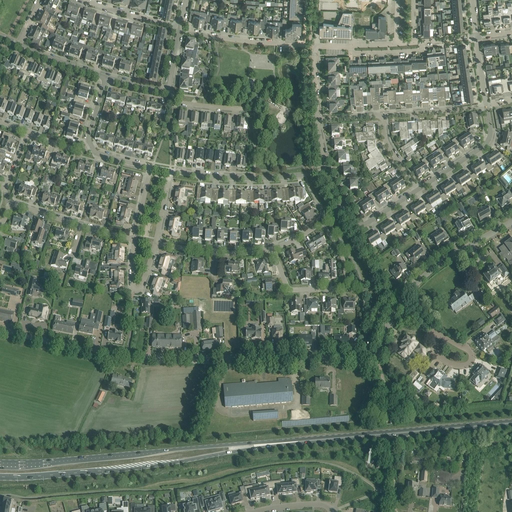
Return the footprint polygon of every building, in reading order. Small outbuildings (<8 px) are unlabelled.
[(147,0),(138,0),(137,7),(142,8),(142,7),(145,8),(147,3),(147,0)] [(49,13),(54,15),(55,13),(54,12),(56,10),(52,9),(54,6),(46,2),(45,2),(43,7),(50,10),(49,13)] [(508,10),(506,12),(503,13),(503,18),(504,23),(507,22),(507,23),(510,23),(510,17),(511,16),(511,4),(511,2),(507,3),(508,10)] [(490,26),(491,26),(490,20),(493,20),(494,20),(493,14),(492,4),(487,5),(488,14),(487,15),(483,16),(484,22),(483,22),(483,25),(484,25),(484,26),(490,25),(490,26)] [(498,12),(497,14),(493,14),(494,20),(493,20),(494,24),(497,24),(497,25),(500,24),(500,18),(503,18),(503,13),(502,4),(497,4),(498,12)] [(70,5),(69,7),(66,15),(71,17),(75,7),(70,5)] [(75,7),(71,17),(70,21),(75,23),(73,27),(76,28),(81,15),(78,14),(80,9),(75,7)] [(193,25),(197,25),(200,12),(195,11),(191,10),(189,20),(193,20),(192,23),(193,24),(193,25)] [(85,11),(85,13),(83,16),(81,15),(76,28),(79,29),(82,20),(87,22),(90,13),(85,11)] [(53,18),(54,15),(49,13),(46,12),(45,14),(40,12),(38,17),(38,18),(46,21),(50,23),(52,17),(53,18)] [(200,12),(197,25),(202,26),(202,25),(203,26),(204,20),(208,21),(209,14),(205,14),(206,13),(200,12)] [(338,23),(338,24),(328,24),(328,26),(326,26),(326,25),(320,25),(320,36),(351,36),(352,26),(351,26),(352,12),(343,12),(338,23)] [(92,24),(96,15),(90,13),(87,22),(92,24)] [(231,13),(228,13),(228,14),(227,17),(226,24),(230,24),(229,27),(231,28),(231,29),(235,29),(236,19),(237,15),(231,15),(231,13)] [(218,17),(212,16),(213,15),(209,14),(208,21),(211,21),(211,24),(212,25),(212,26),(216,26),(218,17)] [(219,14),(218,17),(216,26),(221,27),(221,26),(222,26),(223,23),(226,24),(227,17),(228,14),(225,14),(224,15),(219,14)] [(242,16),(242,20),(236,19),(235,29),(239,30),(239,29),(241,29),(241,26),(245,26),(245,20),(246,17),(242,16)] [(38,18),(38,17),(35,22),(43,26),(42,28),(47,31),(48,28),(47,28),(48,25),(50,23),(46,21),(38,18)] [(106,18),(101,17),(98,26),(103,28),(106,20),(106,18)] [(385,29),(386,21),(386,17),(378,17),(378,21),(377,21),(376,21),(376,23),(372,23),(372,28),(371,28),(371,29),(366,29),(365,36),(378,36),(384,36),(385,29)] [(106,20),(103,28),(108,29),(111,20),(111,19),(108,18),(108,19),(106,18),(106,20)] [(254,21),(249,21),(249,20),(245,20),(245,26),(248,26),(248,30),(249,30),(249,31),(254,31),(254,21)] [(260,21),(260,22),(254,21),(254,31),(258,31),(258,30),(259,30),(260,27),(263,28),(264,21),(260,21)] [(267,28),(266,34),(268,34),(268,35),(272,35),(273,22),(264,21),(263,28),(267,28)] [(282,22),(273,21),(273,22),(272,35),(276,35),(276,34),(278,34),(278,31),(282,31),(282,22)] [(117,22),(115,26),(114,32),(113,34),(118,35),(119,32),(122,23),(117,22)] [(289,29),(285,29),(285,30),(285,33),(285,38),(294,39),(294,34),(297,37),(299,36),(296,32),(301,32),(301,23),(299,23),(296,23),(293,23),(292,23),(292,26),(289,29)] [(33,28),(30,33),(31,33),(39,37),(42,38),(45,33),(46,34),(47,31),(42,28),(40,31),(33,28)] [(28,38),(33,40),(32,43),(39,46),(40,43),(41,41),(42,42),(44,39),(42,38),(39,37),(31,33),(30,33),(28,38)] [(52,42),(54,43),(52,48),(58,50),(58,49),(61,42),(62,39),(55,36),(52,42)] [(65,47),(68,48),(70,42),(68,41),(68,40),(62,38),(62,39),(61,42),(58,49),(58,50),(63,53),(65,47)] [(196,39),(191,38),(191,39),(187,39),(186,44),(198,47),(199,44),(195,43),(196,40),(195,40),(196,39)] [(165,43),(163,43),(152,41),(151,47),(155,47),(163,49),(164,49),(165,43)] [(74,57),(79,44),(73,42),(73,43),(70,42),(68,48),(71,49),(69,55),(74,57)] [(495,45),(495,43),(490,44),(492,53),(498,52),(499,54),(498,44),(495,45)] [(83,45),(79,44),(74,57),(79,59),(81,53),(84,54),(86,49),(82,48),(83,45)] [(185,50),(189,50),(189,51),(187,51),(186,54),(192,56),(196,56),(198,49),(198,47),(186,44),(185,50)] [(483,45),(484,54),(492,53),(490,44),(483,45)] [(498,46),(498,44),(499,54),(506,53),(504,44),(500,44),(500,46),(498,46)] [(85,61),(91,63),(94,52),(95,49),(90,48),(89,51),(86,49),(84,54),(87,55),(85,61)] [(94,52),(91,63),(96,64),(97,60),(100,60),(103,53),(103,52),(95,49),(94,52)] [(435,51),(436,54),(437,65),(446,64),(445,60),(445,58),(445,53),(441,54),(441,51),(435,51)] [(427,52),(427,57),(428,66),(437,65),(436,54),(433,55),(432,52),(427,52)] [(100,60),(103,61),(102,66),(107,68),(108,66),(110,58),(111,56),(106,55),(106,54),(103,53),(100,60)] [(185,58),(187,58),(187,59),(183,58),(182,64),(194,66),(197,67),(199,60),(196,60),(196,56),(192,56),(186,54),(185,58)] [(116,56),(111,55),(111,56),(110,58),(108,66),(107,68),(113,69),(114,64),(117,64),(119,58),(116,57),(116,56)] [(7,61),(4,67),(9,69),(9,68),(12,69),(13,68),(16,69),(21,60),(15,57),(14,60),(11,58),(9,62),(7,61)] [(326,58),(326,64),(328,64),(328,68),(333,68),(336,68),(335,61),(339,61),(339,57),(326,58)] [(119,58),(117,64),(120,65),(119,71),(124,72),(125,71),(127,63),(122,62),(123,59),(119,58)] [(25,65),(26,62),(21,60),(16,69),(20,71),(19,72),(24,75),(28,66),(25,65)] [(132,61),(131,64),(127,63),(125,71),(124,72),(130,74),(131,68),(134,69),(135,64),(136,62),(132,61)] [(353,62),(353,64),(353,65),(349,65),(349,70),(349,71),(349,76),(358,75),(358,71),(358,65),(358,62),(353,62)] [(361,65),(358,65),(358,71),(358,75),(367,75),(367,62),(361,62),(361,65)] [(185,70),(185,71),(183,71),(182,74),(188,75),(189,71),(190,68),(194,69),(194,66),(182,64),(181,69),(185,70)] [(32,65),(31,67),(28,66),(24,75),(22,81),(25,82),(28,76),(29,77),(30,75),(34,77),(38,67),(32,65)] [(42,72),(44,70),(38,67),(34,77),(37,78),(36,80),(42,82),(46,74),(42,72)] [(326,71),(326,78),(328,78),(328,82),(329,82),(333,82),(335,82),(336,82),(336,75),(339,75),(339,71),(326,71)] [(50,72),(49,75),(46,74),(42,82),(47,85),(48,83),(52,84),(56,74),(50,72)] [(60,79),(61,77),(56,74),(52,84),(55,86),(55,87),(60,89),(62,85),(63,80),(60,79)] [(182,78),(184,78),(184,79),(180,79),(180,84),(192,85),(192,81),(193,80),(194,76),(188,75),(182,74),(182,78)] [(501,78),(496,79),(497,82),(498,90),(498,91),(501,91),(501,92),(502,93),(503,92),(506,91),(506,89),(504,78),(501,78)] [(420,99),(420,101),(425,100),(424,87),(424,80),(419,81),(420,88),(420,92),(416,92),(417,99),(420,99)] [(492,80),(488,80),(490,94),(494,93),(495,94),(496,93),(495,91),(498,91),(498,90),(497,82),(496,82),(492,82),(492,80)] [(415,81),(407,81),(408,89),(408,101),(413,101),(413,100),(417,99),(416,92),(412,93),(412,83),(415,83),(415,81)] [(89,84),(79,82),(78,87),(80,88),(79,92),(87,94),(89,94),(90,89),(88,88),(89,84)] [(374,87),(376,104),(380,103),(380,102),(384,102),(383,95),(379,95),(379,87),(380,86),(379,83),(376,83),(374,83),(374,87)] [(188,90),(188,88),(192,88),(192,85),(180,84),(180,90),(183,90),(183,92),(188,92),(188,90)] [(354,97),(350,97),(351,104),(355,104),(355,105),(359,105),(359,103),(358,89),(358,84),(353,85),(354,97)] [(326,85),(326,92),(328,92),(329,96),(336,96),(336,89),(339,89),(339,85),(326,85)] [(436,86),(436,91),(433,91),(433,98),(437,98),(437,100),(441,99),(441,86),(436,86)] [(449,90),(445,90),(445,86),(441,86),(441,99),(446,99),(446,97),(449,97),(449,92),(449,90)] [(371,104),(376,104),(374,87),(372,87),(370,87),(371,96),(367,96),(367,103),(371,103),(371,104)] [(429,92),(428,87),(424,87),(425,100),(429,100),(429,99),(433,98),(433,91),(429,92)] [(363,96),(362,89),(358,89),(359,105),(364,105),(363,103),(367,103),(367,96),(363,96)] [(383,95),(384,102),(387,101),(388,103),(392,103),(391,89),(387,90),(387,92),(383,92),(383,95)] [(396,89),(393,89),(391,89),(392,103),(396,102),(396,101),(400,101),(400,94),(396,94),(396,89)] [(408,101),(408,89),(404,89),(403,89),(403,91),(399,91),(400,94),(400,101),(404,100),(404,102),(408,101)] [(76,95),(75,97),(71,95),(70,99),(74,100),(83,103),(84,100),(87,100),(89,94),(87,94),(79,92),(77,95),(76,95)] [(108,93),(106,100),(109,100),(109,102),(115,104),(115,102),(117,96),(118,94),(111,93),(111,94),(108,93)] [(120,97),(117,96),(115,102),(118,103),(118,104),(124,106),(125,102),(126,97),(120,95),(120,97)] [(131,98),(131,99),(128,99),(127,104),(126,105),(129,106),(129,107),(135,109),(136,107),(135,107),(137,101),(137,99),(131,98)] [(332,99),(327,99),(327,105),(329,105),(329,109),(337,109),(337,104),(344,104),(344,102),(344,98),(340,98),(332,99)] [(73,105),(71,105),(70,109),(73,110),(81,112),(83,113),(85,107),(82,106),(83,103),(74,100),(73,105)] [(137,101),(135,107),(136,107),(138,108),(138,109),(144,111),(145,106),(146,101),(140,100),(140,101),(137,101)] [(13,105),(14,103),(8,101),(7,103),(5,110),(8,111),(7,113),(13,115),(14,113),(16,107),(13,105)] [(151,102),(151,104),(148,103),(147,108),(146,109),(150,110),(149,112),(156,113),(156,111),(157,105),(157,103),(151,102)] [(22,109),(23,106),(17,104),(16,107),(14,113),(17,114),(16,117),(22,119),(23,117),(25,110),(22,109)] [(157,105),(156,111),(159,112),(158,113),(165,115),(167,105),(160,104),(160,105),(157,105)] [(31,112),(32,110),(26,108),(25,110),(23,117),(26,118),(25,120),(31,122),(32,120),(34,114),(31,112)] [(70,113),(70,115),(62,113),(61,116),(69,118),(78,121),(79,118),(82,119),(83,113),(81,112),(73,110),(72,113),(70,113)] [(39,116),(40,113),(35,111),(34,114),(32,120),(35,121),(34,124),(40,126),(41,124),(43,117),(39,116)] [(502,111),(503,119),(500,119),(501,125),(504,125),(504,122),(509,121),(510,126),(510,125),(508,112),(506,112),(505,111),(502,111)] [(185,119),(186,114),(180,113),(178,125),(188,126),(188,120),(185,119)] [(471,113),(469,114),(463,115),(463,118),(466,117),(467,123),(476,122),(476,119),(477,119),(477,115),(471,116),(471,113)] [(192,126),(194,126),(194,124),(197,125),(198,115),(192,114),(192,120),(188,120),(188,126),(186,138),(190,138),(190,135),(191,135),(192,126)] [(48,120),(49,117),(44,115),(43,117),(41,124),(44,125),(43,127),(49,130),(52,121),(48,120)] [(202,120),(201,125),(207,126),(207,128),(211,128),(211,122),(208,122),(208,116),(202,115),(202,120)] [(215,117),(215,119),(215,122),(211,122),(211,128),(214,129),(214,127),(220,127),(221,122),(221,118),(215,117)] [(78,121),(69,118),(67,124),(69,124),(68,128),(76,130),(78,131),(80,125),(77,124),(78,121)] [(225,118),(224,131),(230,131),(230,130),(233,131),(234,125),(231,124),(231,119),(225,118)] [(238,119),(238,121),(237,125),(234,125),(233,131),(240,131),(240,129),(243,130),(244,120),(238,119)] [(437,121),(437,122),(438,130),(438,138),(443,135),(442,129),(449,129),(449,121),(442,122),(442,120),(437,121)] [(422,122),(422,123),(415,124),(415,131),(422,131),(423,139),(427,139),(427,136),(426,121),(422,122)] [(430,121),(426,121),(427,136),(431,136),(431,130),(438,130),(437,122),(431,123),(430,121)] [(467,123),(468,129),(470,129),(470,130),(469,132),(475,134),(476,131),(474,130),(474,128),(479,127),(478,124),(477,124),(476,122),(467,123)] [(392,125),(392,133),(399,132),(400,140),(404,140),(403,123),(399,123),(399,125),(392,125)] [(408,124),(408,123),(403,123),(404,140),(405,140),(406,140),(409,140),(408,132),(415,131),(415,124),(408,124)] [(329,125),(329,132),(331,132),(332,136),(335,136),(337,136),(339,136),(339,129),(342,128),(342,125),(329,125)] [(366,126),(366,128),(364,128),(363,129),(363,133),(354,134),(356,138),(376,137),(375,132),(374,132),(373,125),(366,126)] [(63,137),(73,139),(74,136),(76,137),(78,131),(76,130),(68,128),(67,132),(65,131),(63,137)] [(95,140),(98,141),(97,142),(103,144),(104,142),(106,136),(106,135),(100,133),(101,130),(98,129),(97,133),(95,140)] [(469,132),(469,134),(464,137),(468,144),(470,143),(471,144),(474,142),(470,137),(471,136),(474,137),(475,134),(469,132)] [(510,135),(503,134),(502,137),(503,137),(503,140),(511,141),(511,132),(510,135)] [(1,139),(0,139),(0,142),(3,144),(12,147),(13,144),(14,144),(15,141),(11,140),(12,136),(4,133),(1,139)] [(109,137),(106,136),(104,142),(107,143),(106,145),(112,147),(114,142),(115,137),(109,136),(109,137)] [(376,137),(356,138),(357,142),(367,142),(367,151),(375,148),(374,141),(376,141),(376,137)] [(464,137),(459,141),(457,138),(454,140),(458,145),(460,143),(464,149),(467,147),(466,146),(468,144),(464,137)] [(114,145),(117,146),(117,148),(123,149),(123,148),(123,147),(125,142),(125,140),(116,138),(114,145)] [(331,139),(332,146),(334,145),(334,150),(339,149),(342,149),(341,142),(345,142),(344,138),(339,138),(336,139),(335,139),(331,139)] [(405,146),(400,149),(403,153),(404,152),(408,158),(411,156),(414,154),(413,152),(416,150),(414,146),(418,143),(416,139),(407,145),(405,146)] [(458,145),(454,140),(452,141),(453,144),(448,147),(453,154),(455,153),(456,154),(459,152),(455,147),(458,145)] [(500,146),(503,146),(507,147),(507,150),(511,151),(511,147),(511,148),(511,143),(511,141),(503,140),(502,142),(501,142),(500,146)] [(128,142),(125,142),(123,147),(123,148),(126,149),(126,150),(132,152),(133,147),(134,143),(128,141),(128,142)] [(145,142),(144,145),(143,153),(146,154),(145,155),(151,156),(154,147),(148,146),(149,143),(145,142)] [(6,152),(10,153),(12,150),(11,150),(12,147),(3,144),(1,147),(0,146),(0,153),(5,156),(6,152)] [(133,151),(136,151),(136,153),(142,154),(143,153),(144,145),(138,144),(138,145),(135,144),(133,151)] [(35,147),(34,150),(31,149),(28,157),(34,159),(34,160),(34,162),(34,163),(35,163),(36,164),(38,158),(41,149),(35,147)] [(448,147),(444,151),(442,148),(439,150),(443,155),(445,153),(449,159),(452,157),(451,156),(453,154),(448,147)] [(375,148),(367,151),(372,158),(365,163),(366,167),(383,157),(380,153),(379,154),(375,148)] [(47,151),(41,149),(38,158),(36,164),(37,164),(38,164),(39,163),(40,163),(41,161),(47,163),(48,160),(49,155),(46,154),(47,151)] [(177,161),(183,161),(184,156),(187,156),(188,152),(188,150),(182,149),(181,152),(178,151),(177,161)] [(207,150),(203,150),(203,152),(197,151),(197,157),(196,161),(202,162),(203,156),(206,156),(207,152),(207,150)] [(443,155),(439,150),(436,151),(438,154),(433,157),(438,164),(440,163),(440,164),(444,162),(440,157),(443,155)] [(186,162),(193,163),(193,157),(197,157),(197,151),(194,151),(193,153),(188,152),(187,156),(186,162)] [(206,162),(212,163),(212,157),(216,157),(216,153),(216,151),(213,151),(213,153),(207,152),(206,156),(206,162)] [(346,162),(349,162),(348,151),(335,152),(336,159),(338,159),(338,163),(346,162)] [(215,163),(221,164),(222,158),(225,158),(225,156),(226,152),(222,152),(222,154),(216,153),(216,157),(215,163)] [(493,154),(493,155),(492,156),(496,163),(501,160),(503,163),(506,161),(502,156),(500,157),(496,152),(493,154)] [(56,166),(56,168),(58,170),(59,170),(61,166),(64,156),(58,154),(57,157),(54,156),(51,165),(56,166)] [(224,166),(230,167),(231,161),(234,161),(235,155),(229,154),(229,157),(225,156),(225,158),(224,166)] [(237,167),(243,168),(244,158),(241,158),(241,156),(235,155),(234,161),(238,162),(237,167)] [(69,161),(70,158),(64,156),(61,166),(64,167),(63,169),(69,171),(71,167),(72,162),(69,161)] [(489,156),(486,158),(490,164),(487,166),(491,171),(493,169),(491,166),(496,163),(492,156),(490,157),(489,156)] [(384,161),(385,161),(383,157),(366,167),(369,171),(377,166),(381,172),(388,167),(384,161)] [(433,157),(428,161),(427,158),(424,160),(427,165),(430,163),(434,169),(437,167),(436,166),(438,164),(433,157)] [(427,165),(424,160),(421,161),(423,164),(418,167),(423,174),(425,173),(425,174),(429,172),(425,166),(427,165)] [(80,162),(80,163),(79,165),(76,164),(74,172),(80,174),(80,172),(84,173),(86,164),(80,162)] [(478,164),(478,165),(476,166),(481,173),(486,170),(488,173),(491,171),(487,166),(485,167),(481,162),(478,164)] [(92,167),(93,166),(86,164),(84,173),(87,174),(86,176),(92,178),(94,173),(95,168),(92,167)] [(353,169),(354,169),(353,165),(340,166),(341,172),(343,172),(343,176),(354,176),(354,170),(353,170),(353,169)] [(474,166),(471,168),(475,174),(472,175),(475,181),(478,179),(476,176),(481,173),(476,166),(475,167),(474,166)] [(413,171),(419,179),(422,177),(421,176),(423,174),(418,167),(413,171)] [(103,169),(102,170),(102,171),(99,170),(96,179),(103,181),(103,179),(106,180),(109,170),(103,169)] [(115,175),(115,172),(109,170),(106,180),(110,181),(109,183),(115,184),(116,181),(118,176),(115,175)] [(463,174),(463,175),(461,176),(466,183),(471,180),(473,183),(475,181),(472,175),(469,177),(466,172),(463,174)] [(128,186),(134,188),(136,188),(138,181),(134,180),(134,177),(122,174),(121,178),(126,179),(125,185),(128,186)] [(459,176),(456,178),(459,184),(457,185),(460,191),(463,189),(461,186),(466,183),(461,176),(460,177),(459,176)] [(505,189),(509,187),(501,176),(497,179),(505,189)] [(347,179),(347,186),(350,186),(350,190),(355,189),(358,189),(357,182),(360,182),(360,178),(347,179)] [(400,179),(396,182),(395,183),(400,190),(401,189),(402,190),(405,187),(400,179)] [(19,182),(16,190),(19,191),(18,194),(24,196),(28,187),(29,183),(25,183),(25,184),(19,182)] [(447,184),(448,185),(446,186),(451,193),(456,190),(458,193),(460,191),(457,185),(454,187),(451,182),(447,184)] [(32,185),(29,183),(28,187),(24,196),(30,198),(31,196),(34,197),(37,189),(32,187),(32,185)] [(395,183),(390,186),(388,183),(386,185),(389,190),(392,188),(395,194),(398,192),(398,191),(400,190),(395,183)] [(125,185),(119,184),(116,193),(119,193),(121,188),(124,189),(122,195),(129,196),(130,193),(134,195),(136,188),(134,188),(128,186),(125,185)] [(389,190),(386,185),(383,187),(385,189),(380,193),(385,200),(386,199),(387,199),(390,197),(387,192),(389,190)] [(444,186),(441,188),(444,194),(442,195),(445,201),(448,199),(446,196),(451,193),(446,186),(444,187),(444,186)] [(193,189),(181,187),(181,190),(176,189),(175,196),(184,197),(187,198),(188,194),(192,195),(193,189)] [(198,188),(196,200),(200,201),(200,199),(205,200),(206,191),(203,190),(203,189),(198,188)] [(297,188),(297,190),(294,190),(295,199),(300,199),(300,201),(304,200),(302,188),(297,188)] [(483,198),(487,195),(483,188),(478,191),(483,198)] [(210,189),(210,191),(206,191),(205,200),(211,200),(210,202),(214,202),(215,190),(210,189)] [(290,191),(290,189),(285,190),(286,202),(290,202),(289,200),(295,199),(294,190),(290,191)] [(42,190),(40,199),(43,200),(42,202),(48,204),(51,195),(48,194),(48,192),(42,190)] [(220,192),(220,190),(215,190),(214,202),(218,202),(218,201),(223,201),(224,192),(220,192)] [(273,192),(273,190),(267,191),(268,203),(272,203),(272,201),(277,201),(276,192),(273,192)] [(279,190),(280,192),(276,192),(277,201),(282,200),(282,202),(286,202),(285,190),(279,190)] [(227,191),(227,192),(224,192),(223,201),(224,201),(223,204),(228,204),(228,203),(232,203),(233,191),(227,191)] [(238,193),(238,191),(233,191),(232,203),(236,203),(236,204),(241,204),(241,193),(238,193)] [(245,193),(241,193),(241,204),(246,205),(246,204),(250,204),(250,191),(245,191),(245,193)] [(255,193),(255,191),(250,191),(250,204),(254,203),(254,202),(259,202),(259,193),(255,193)] [(262,191),(262,193),(259,193),(259,202),(264,201),(264,203),(268,203),(267,191),(262,191)] [(497,199),(499,202),(498,203),(501,208),(506,205),(506,206),(510,203),(508,200),(511,197),(511,196),(509,191),(504,193),(504,192),(499,195),(501,197),(497,199)] [(432,194),(433,195),(431,196),(436,203),(441,200),(443,202),(445,201),(442,195),(439,197),(436,192),(432,194)] [(380,193),(375,196),(373,193),(370,195),(374,200),(377,198),(380,204),(383,202),(383,201),(385,200),(380,193)] [(55,194),(54,196),(51,195),(48,204),(54,206),(55,204),(58,205),(60,200),(61,197),(55,194)] [(66,210),(72,212),(72,210),(75,203),(77,197),(72,195),(71,200),(66,198),(65,202),(63,206),(66,207),(66,210)] [(374,200),(370,195),(368,197),(370,199),(365,203),(369,210),(371,208),(372,209),(375,207),(371,202),(374,200)] [(174,202),(176,203),(178,203),(178,206),(185,207),(186,202),(183,201),(184,197),(175,196),(174,202)] [(429,196),(426,198),(429,204),(427,205),(430,211),(433,209),(431,206),(436,203),(431,196),(429,197),(429,196)] [(78,202),(78,204),(75,203),(72,210),(72,212),(78,214),(79,211),(82,212),(84,204),(78,202)] [(417,204),(418,205),(416,206),(421,213),(426,210),(427,212),(430,211),(427,205),(424,207),(420,202),(417,204)] [(308,203),(298,210),(300,213),(302,212),(304,217),(312,212),(310,209),(311,208),(308,203)] [(361,208),(365,214),(368,212),(368,211),(369,210),(365,203),(360,206),(358,203),(355,205),(359,210),(361,208)] [(461,212),(466,210),(462,203),(457,206),(461,212)] [(88,209),(87,214),(90,215),(90,217),(96,219),(98,210),(95,209),(95,207),(89,205),(88,209)] [(118,210),(117,214),(121,215),(129,217),(131,211),(127,210),(128,207),(120,205),(119,210),(118,210)] [(414,206),(410,208),(414,214),(412,215),(415,221),(418,219),(416,216),(421,213),(416,206),(414,207),(414,206)] [(492,215),(489,211),(487,206),(475,213),(480,222),(492,215)] [(102,209),(102,211),(98,210),(96,219),(102,221),(103,218),(106,219),(107,214),(108,210),(102,209)] [(402,214),(403,215),(401,216),(406,223),(411,220),(412,222),(415,221),(412,215),(409,217),(405,211),(402,214)] [(314,215),(312,212),(304,217),(307,221),(306,222),(308,225),(318,218),(315,214),(314,215)] [(29,219),(24,217),(24,218),(16,215),(15,219),(14,219),(12,226),(12,225),(26,229),(27,226),(26,226),(28,219),(29,219)] [(116,224),(123,226),(124,223),(128,224),(129,217),(121,215),(120,219),(117,218),(116,224)] [(183,218),(176,216),(175,219),(171,218),(169,225),(178,227),(179,223),(182,223),(183,218)] [(398,216),(395,218),(399,224),(396,225),(400,231),(403,229),(401,226),(406,223),(401,216),(399,217),(398,216)] [(471,226),(468,221),(466,217),(454,224),(456,228),(458,232),(463,230),(463,231),(464,231),(464,230),(465,230),(465,229),(464,227),(465,226),(467,228),(471,226)] [(212,219),(211,226),(212,226),(212,228),(211,228),(209,228),(209,231),(205,230),(205,235),(205,240),(211,241),(211,239),(211,237),(215,237),(215,232),(215,228),(216,219),(212,219)] [(291,222),(291,219),(285,219),(285,222),(281,221),(281,231),(287,232),(287,228),(291,229),(291,228),(294,228),(294,222),(291,222)] [(34,226),(32,232),(37,234),(34,242),(36,243),(35,244),(38,245),(38,244),(40,244),(41,242),(42,243),(44,244),(45,242),(48,232),(50,227),(46,226),(44,231),(40,230),(42,224),(42,223),(40,222),(38,222),(35,221),(35,224),(34,226)] [(199,226),(197,226),(197,229),(193,229),(192,239),(199,239),(199,236),(202,236),(203,227),(203,221),(200,221),(199,226)] [(387,224),(388,225),(386,226),(391,233),(395,230),(397,232),(400,231),(396,225),(394,227),(390,221),(387,224)] [(278,224),(272,224),(272,227),(268,227),(268,237),(274,237),(274,234),(278,234),(278,229),(278,224)] [(168,232),(172,232),(172,236),(179,237),(180,231),(177,231),(178,227),(169,225),(168,232)] [(383,226),(380,228),(384,234),(381,235),(385,241),(387,239),(386,236),(391,233),(386,226),(384,227),(383,226)] [(266,228),(260,227),(259,230),(256,230),(255,235),(255,240),(260,240),(261,241),(262,237),(265,237),(265,232),(265,231),(266,228)] [(57,228),(56,233),(55,237),(62,239),(62,242),(66,243),(68,237),(64,236),(66,231),(57,228)] [(228,229),(222,229),(222,232),(218,232),(217,237),(217,242),(224,242),(224,238),(227,239),(228,234),(228,229)] [(253,230),(247,229),(247,232),(243,232),(242,242),(249,242),(249,239),(252,239),(253,230)] [(240,230),(234,230),(234,233),(230,232),(230,242),(236,243),(236,239),(240,239),(240,230)] [(445,233),(443,235),(440,230),(431,236),(434,241),(437,246),(443,242),(443,243),(449,239),(446,235),(445,233)] [(372,234),(373,235),(371,236),(375,243),(380,240),(382,242),(385,241),(381,235),(379,237),(375,231),(372,234)] [(312,241),(306,244),(309,249),(310,251),(311,251),(311,253),(314,251),(314,249),(316,248),(317,248),(317,247),(318,248),(321,246),(322,245),(322,246),(326,243),(324,240),(325,239),(321,234),(311,240),(312,241)] [(365,238),(369,244),(366,245),(370,251),(372,249),(371,246),(375,243),(371,236),(369,237),(368,236),(365,238)] [(7,239),(4,246),(6,247),(7,248),(14,250),(15,250),(17,242),(12,240),(7,239)] [(93,239),(91,243),(87,242),(85,249),(90,250),(90,248),(100,251),(101,247),(102,242),(96,240),(96,239),(93,239)] [(505,251),(502,253),(506,258),(508,262),(507,263),(511,268),(511,267),(511,239),(509,242),(509,243),(507,244),(506,244),(502,247),(505,251)] [(120,245),(113,245),(112,251),(115,251),(115,254),(115,255),(122,255),(124,255),(124,249),(120,248),(120,245)] [(427,253),(423,248),(421,250),(417,245),(414,248),(415,250),(410,254),(412,257),(409,259),(409,258),(409,259),(413,264),(416,262),(416,261),(423,255),(424,256),(427,253)] [(396,248),(393,250),(394,252),(396,255),(397,257),(401,255),(396,248)] [(294,250),(287,253),(288,255),(290,263),(295,261),(298,260),(307,257),(304,249),(295,252),(294,250)] [(55,252),(51,266),(57,268),(57,267),(66,269),(65,272),(68,263),(62,261),(64,255),(55,252)] [(115,255),(115,254),(108,254),(108,258),(112,258),(111,264),(114,264),(119,265),(119,262),(123,262),(124,255),(122,255),(115,255)] [(162,257),(160,263),(161,264),(168,266),(172,267),(173,267),(175,260),(176,257),(174,257),(167,255),(166,258),(162,257)] [(192,273),(192,275),(198,275),(198,273),(202,273),(203,268),(204,268),(204,264),(202,264),(202,260),(196,259),(196,266),(192,266),(192,273)] [(261,260),(261,261),(256,262),(257,267),(257,268),(256,268),(257,273),(262,272),(261,271),(262,270),(263,274),(269,273),(268,269),(267,269),(266,264),(267,264),(266,259),(261,260)] [(79,275),(78,279),(83,281),(84,278),(86,278),(89,269),(96,271),(98,265),(90,263),(84,261),(83,267),(77,265),(76,271),(75,274),(79,275)] [(225,266),(224,273),(230,273),(230,271),(237,271),(238,268),(238,263),(237,263),(237,262),(233,262),(228,262),(228,266),(225,266)] [(325,265),(325,271),(322,271),(322,275),(318,276),(319,281),(330,280),(330,278),(332,278),(332,279),(337,279),(336,262),(331,262),(329,263),(329,265),(325,265)] [(161,264),(160,263),(158,270),(159,270),(162,271),(161,274),(166,275),(169,276),(169,273),(171,273),(172,267),(168,266),(161,264)] [(400,276),(403,274),(402,273),(407,270),(403,264),(399,266),(398,265),(397,265),(395,265),(394,266),(394,267),(394,268),(394,270),(391,272),(393,276),(394,276),(396,280),(401,277),(400,276)] [(488,269),(487,271),(488,272),(483,276),(489,284),(493,281),(494,282),(495,282),(496,282),(497,281),(498,280),(498,279),(497,278),(501,275),(500,275),(501,274),(504,278),(509,274),(502,265),(498,268),(499,269),(497,270),(493,265),(488,269)] [(113,269),(111,269),(111,279),(114,279),(123,279),(123,272),(119,272),(118,269),(113,269)] [(300,273),(300,278),(301,278),(301,281),(304,281),(308,281),(311,281),(311,279),(310,276),(312,276),(312,271),(312,269),(307,269),(302,269),(301,271),(301,272),(301,273),(300,273)] [(154,284),(161,287),(163,288),(165,284),(165,285),(167,279),(165,278),(160,276),(159,279),(155,277),(153,284),(154,284)] [(31,278),(28,291),(34,292),(34,291),(35,291),(35,290),(38,291),(37,291),(39,292),(40,286),(35,285),(37,279),(31,278)] [(114,279),(115,283),(111,283),(112,289),(114,289),(119,289),(119,286),(123,286),(123,279),(114,279)] [(265,283),(262,283),(263,289),(266,289),(266,292),(267,292),(272,291),(272,288),(275,288),(274,282),(271,282),(271,279),(266,280),(265,280),(265,283)] [(223,285),(221,286),(217,286),(216,294),(220,294),(220,293),(223,293),(223,294),(230,295),(230,288),(229,288),(230,285),(232,285),(232,282),(223,281),(223,285)] [(150,290),(151,291),(154,292),(153,295),(158,296),(160,297),(162,292),(159,290),(161,287),(154,284),(153,284),(150,290)] [(459,292),(453,296),(455,298),(448,304),(453,311),(465,302),(467,304),(473,299),(469,294),(465,297),(461,292),(460,294),(459,292)] [(116,293),(115,301),(126,302),(126,293),(116,293)] [(148,298),(148,301),(142,301),(142,313),(149,313),(149,302),(152,302),(152,298),(148,298)] [(322,309),(322,312),(331,312),(331,310),(336,309),(336,304),(336,299),(328,299),(328,301),(328,303),(325,304),(325,305),(322,305),(322,309)] [(348,299),(343,299),(343,304),(343,305),(344,310),(350,310),(355,310),(355,300),(348,300),(348,299)] [(82,308),(83,301),(73,300),(72,306),(82,308)] [(290,305),(291,305),(291,312),(300,312),(300,305),(300,300),(290,300),(290,305)] [(307,301),(307,302),(307,306),(304,306),(304,313),(306,313),(308,311),(310,311),(311,310),(311,309),(317,309),(317,302),(314,300),(313,301),(307,301)] [(37,319),(45,321),(48,307),(40,306),(39,311),(30,309),(29,317),(37,319)] [(493,319),(501,313),(497,307),(488,313),(493,319)] [(0,320),(12,323),(13,318),(14,313),(0,309),(0,320)] [(193,313),(184,314),(184,316),(183,317),(184,329),(193,328),(193,331),(200,330),(200,328),(200,323),(200,313),(193,313)] [(494,320),(498,326),(505,320),(501,315),(494,320)] [(94,324),(95,322),(82,319),(79,332),(84,333),(84,332),(87,333),(87,334),(92,335),(95,324),(94,324)] [(479,328),(485,324),(481,319),(475,323),(479,328)] [(67,322),(67,324),(55,321),(54,325),(53,330),(73,334),(74,329),(75,326),(75,323),(67,322)] [(245,332),(245,335),(246,335),(246,338),(251,338),(251,339),(260,339),(260,338),(261,338),(262,330),(260,330),(260,328),(257,328),(257,326),(252,326),(252,328),(251,328),(251,329),(246,329),(246,332),(245,332)] [(274,330),(272,331),(272,338),(275,338),(275,344),(277,344),(277,345),(280,345),(280,344),(283,344),(282,327),(274,327),(274,330)] [(112,333),(109,332),(108,340),(115,342),(115,343),(120,344),(120,342),(121,343),(121,340),(122,340),(123,337),(122,337),(122,334),(118,334),(118,332),(117,332),(118,331),(114,330),(114,331),(113,331),(112,333)] [(479,339),(475,342),(483,352),(487,349),(492,345),(493,344),(491,341),(490,341),(492,339),(493,340),(498,336),(494,331),(489,335),(489,336),(488,337),(487,337),(485,334),(479,339)] [(299,336),(299,345),(312,345),(312,340),(315,340),(315,333),(311,333),(311,336),(299,336)] [(181,348),(181,336),(153,335),(153,347),(181,348)] [(349,336),(334,336),(334,339),(333,339),(333,342),(334,343),(334,345),(335,345),(335,346),(341,346),(341,345),(349,345),(349,336)] [(419,345),(419,346),(417,344),(418,344),(414,341),(415,340),(414,339),(414,338),(413,338),(412,338),(411,338),(410,338),(410,339),(410,338),(409,339),(406,337),(402,343),(403,344),(400,348),(402,350),(398,354),(405,359),(412,349),(413,350),(415,351),(418,354),(419,359),(427,357),(425,349),(419,345)] [(202,343),(202,345),(203,350),(219,349),(219,344),(219,342),(202,343)] [(501,357),(496,361),(498,364),(502,365),(505,363),(503,360),(501,357)] [(470,380),(470,381),(476,386),(480,382),(481,383),(483,380),(487,383),(487,382),(490,379),(490,378),(487,376),(489,374),(490,374),(489,373),(482,366),(481,366),(478,369),(478,370),(477,371),(476,371),(476,372),(473,375),(473,376),(474,376),(470,380)] [(497,378),(502,380),(503,381),(507,371),(506,370),(506,371),(500,368),(499,369),(500,369),(496,378),(496,377),(496,378),(497,378)] [(436,372),(433,369),(427,377),(433,381),(428,387),(434,391),(439,385),(444,389),(454,390),(455,380),(447,380),(446,379),(447,378),(437,370),(436,372)] [(411,383),(418,375),(413,370),(406,378),(411,383)] [(125,379),(126,378),(113,376),(112,380),(112,384),(124,386),(124,385),(131,387),(132,380),(125,379)] [(323,378),(323,380),(316,379),(316,388),(329,388),(329,378),(323,378)] [(255,384),(255,382),(223,385),(225,408),(287,403),(293,402),(291,381),(283,382),(283,379),(278,379),(278,382),(255,384)] [(411,386),(419,393),(424,388),(416,381),(411,386)] [(505,388),(504,387),(494,398),(498,401),(496,404),(500,403),(505,388)] [(100,391),(96,401),(100,403),(105,393),(100,391)] [(253,416),(253,421),(278,419),(278,414),(278,411),(253,413),(253,416)] [(330,482),(330,484),(329,484),(329,486),(330,486),(329,492),(337,493),(337,489),(338,489),(338,486),(341,486),(342,478),(335,477),(334,483),(330,482)] [(300,479),(292,480),(292,485),(286,485),(287,495),(293,494),(293,493),(297,493),(297,490),(296,486),(300,486),(300,479)] [(286,485),(281,486),(280,481),(272,482),(273,489),(277,488),(278,492),(277,492),(277,495),(282,494),(282,495),(287,495),(286,485)] [(311,492),(311,491),(317,491),(317,487),(320,487),(320,486),(320,481),(310,481),(310,483),(306,483),(306,488),(305,488),(305,492),(306,492),(307,492),(307,493),(310,493),(310,492),(311,492)] [(272,482),(263,484),(264,488),(259,490),(261,498),(262,499),(265,498),(265,497),(267,497),(270,496),(270,493),(269,493),(269,490),(273,489),(272,482)] [(415,489),(420,490),(420,497),(425,497),(426,490),(423,490),(423,487),(418,487),(418,484),(408,483),(408,492),(415,493),(415,489)] [(246,495),(250,494),(251,497),(250,497),(251,500),(254,499),(256,499),(256,500),(260,499),(260,498),(261,498),(259,490),(253,491),(252,486),(245,488),(246,495)] [(444,496),(439,495),(439,490),(433,489),(432,498),(440,499),(439,506),(450,507),(451,498),(444,497),(444,496)] [(218,500),(213,501),(215,511),(216,511),(217,511),(219,511),(219,510),(220,510),(220,509),(222,509),(221,502),(222,502),(226,501),(225,501),(226,501),(224,493),(223,493),(220,494),(220,496),(217,496),(218,500)] [(240,493),(235,494),(236,496),(229,498),(230,501),(229,501),(231,505),(232,506),(236,504),(236,505),(239,504),(239,503),(243,502),(241,495),(240,495),(240,493)] [(199,499),(201,508),(202,507),(202,508),(205,507),(205,506),(207,506),(208,511),(210,511),(211,511),(210,511),(211,511),(214,511),(215,511),(213,501),(212,498),(206,499),(203,500),(203,497),(199,498),(199,499)] [(4,504),(3,507),(12,509),(14,501),(5,498),(3,504),(4,504)] [(188,504),(183,505),(184,510),(184,511),(185,511),(184,511),(193,511),(196,511),(199,511),(198,506),(197,499),(193,500),(194,504),(192,505),(188,506),(188,504)] [(128,511),(128,503),(123,503),(123,510),(122,510),(122,509),(117,509),(117,511),(128,511)]
